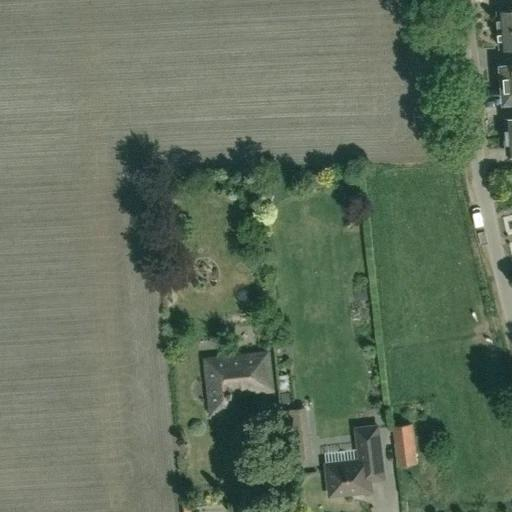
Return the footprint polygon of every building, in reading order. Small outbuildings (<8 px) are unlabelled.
[(511,9),(497,11),(498,28),(511,26),(511,9)] [(500,47),(511,46),(511,26),(498,28),(500,47)] [(511,63),(502,65),(503,83),(511,82),(511,63)] [(511,82),(503,83),(505,101),(511,100),(511,82)] [(213,410),(242,407),(241,389),(271,386),(268,351),(233,355),(233,360),(208,363),(213,410)] [(291,401),(290,392),(282,393),(283,402),(291,401)] [(399,461),(416,458),(411,422),(394,424),(399,461)] [(330,492),(371,487),(370,477),(383,475),(377,423),(362,425),(366,456),(326,461),(330,492)] [(289,460),(307,458),(305,434),(287,436),(289,460)]
